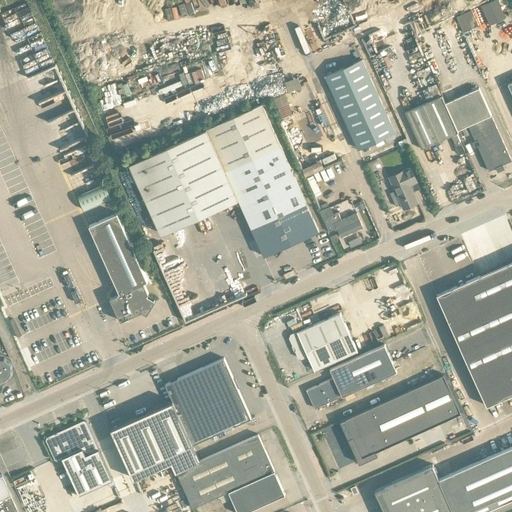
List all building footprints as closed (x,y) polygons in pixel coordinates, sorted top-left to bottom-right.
[(491,24),(507,16),(499,0),(492,0),(482,5),(491,24)] [(464,32),(479,25),(472,10),(457,17),(464,32)] [(362,60),(325,76),(358,149),(395,133),(362,60)] [(477,145),(489,171),(496,168),(498,172),(503,170),(501,165),(511,161),(491,115),(479,88),(467,61),(433,76),(442,96),(445,103),(457,131),(469,125),(475,141),(473,142),(473,144),(475,143),(476,146),(477,145)] [(288,91),(302,87),(300,77),(286,81),(288,91)] [(466,152),(457,131),(445,103),(442,96),(406,112),(421,148),(452,135),(460,154),(466,152)] [(161,234),(239,199),(264,256),(319,232),(262,104),(130,163),(161,234)] [(409,145),(407,138),(392,144),(391,143),(384,146),(384,148),(380,150),(381,151),(377,153),(379,157),(409,145)] [(411,168),(389,177),(396,192),(391,194),(397,206),(401,204),(404,209),(418,203),(410,185),(417,182),(411,168)] [(85,211),(111,198),(105,183),(78,196),(85,211)] [(341,219),(338,212),(323,218),(329,231),(335,229),(335,230),(337,229),(341,238),(364,228),(357,212),(341,219)] [(90,225),(120,293),(110,298),(120,321),(142,311),(142,312),(143,310),(147,313),(146,314),(147,314),(156,300),(147,296),(148,293),(144,283),(148,281),(117,213),(90,225)] [(511,261),(438,295),(488,406),(511,395),(511,261)] [(340,313),(297,332),(315,370),(358,351),(340,313)] [(334,377),(306,390),(315,408),(397,372),(385,344),(330,369),(334,377)] [(0,384),(10,380),(14,369),(9,358),(0,354),(0,384)] [(138,488),(176,471),(200,461),(192,445),(251,418),(224,358),(165,384),(173,401),(112,429),(138,488)] [(461,413),(443,375),(325,428),(327,431),(330,430),(344,461),(350,458),(354,466),(363,462),(361,458),(461,413)] [(58,461),(63,459),(79,495),(113,479),(86,421),(84,421),(47,437),(46,440),(55,460),(58,461)] [(200,461),(176,471),(193,508),(229,492),(238,511),(246,511),(285,495),(259,435),(200,461)] [(511,446),(439,478),(433,464),(375,490),(384,511),(484,511),(511,500),(511,446)] [(0,476),(0,511),(17,511),(1,476),(0,476)]
